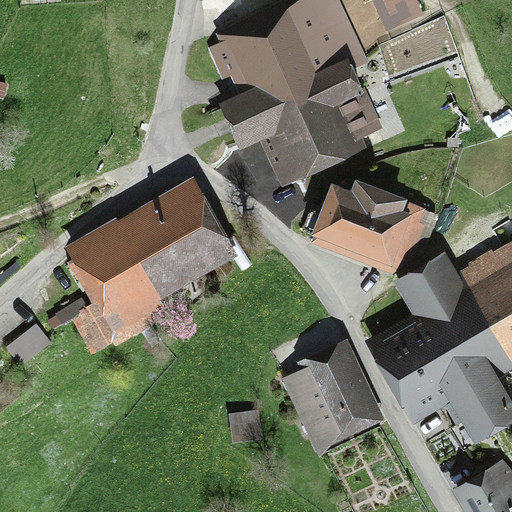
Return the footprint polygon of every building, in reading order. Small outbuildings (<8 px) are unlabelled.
[(212,112),(228,147),(274,127),(292,168),(378,128),(351,67),(363,62),(336,0),(320,0),(212,48),(224,74),(246,64),(258,91),(212,112)] [(402,263),(424,209),(357,182),(352,196),(336,189),(331,202),(322,199),(319,207),(313,205),(302,232),(317,238),(320,230),(386,257),(384,263),(398,269),(401,263),(402,263)] [(75,313),(95,349),(115,337),(117,339),(149,320),(146,314),(157,307),(148,289),(220,250),(190,194),(82,252),(83,253),(72,260),(96,301),(75,313)] [(511,246),(452,279),(441,260),(408,279),(431,321),(385,347),(416,401),(447,384),(466,418),(451,426),(463,448),(478,440),(476,436),(511,415),(511,408),(498,383),(511,374),(511,246)] [(224,254),(212,262),(221,275),(232,267),(224,254)] [(286,378),(320,446),(379,417),(343,344),(310,360),(312,365),(286,378)] [(233,414),(236,438),(259,435),(256,411),(233,414)] [(511,511),(511,480),(506,470),(466,492),(477,511),(511,511)]
